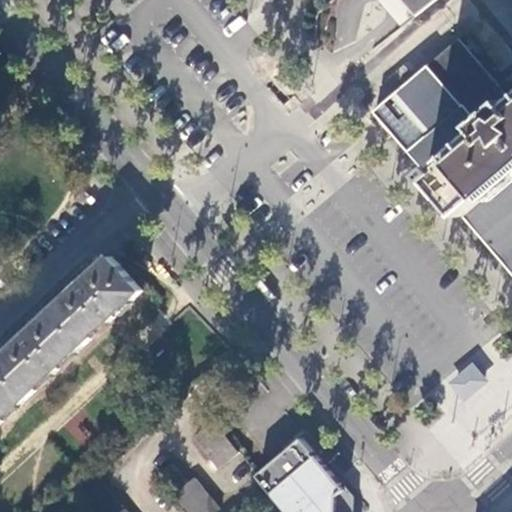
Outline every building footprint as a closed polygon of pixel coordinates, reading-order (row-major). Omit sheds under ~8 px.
[(334,0),(318,14),(317,38),(327,51),(384,0),(401,0),(416,17),(434,3),(437,0),(334,0)] [(511,99),(461,40),(429,66),(463,105),(480,126),(429,170),(469,218),(511,267),(511,99)] [(429,66),(394,97),(427,136),(463,105),(429,66)] [(377,110),(391,126),(397,120),(395,117),(402,110),(393,98),(377,110)] [(480,126),(463,105),(427,136),(411,150),(429,170),(480,126)] [(144,290),(113,257),(105,264),(98,255),(90,262),(91,264),(98,270),(89,278),(83,271),(78,276),(71,282),(78,289),(56,309),(88,343),(144,290)] [(0,361),(32,396),(88,343),(56,309),(34,330),(27,323),(23,328),(16,334),(22,340),(16,346),(12,341),(0,351),(0,361)] [(0,425),(32,396),(0,361),(0,425)] [(474,369),(455,384),(466,397),(485,382),(474,369)] [(240,452),(216,422),(195,438),(219,469),(240,452)] [(350,499),(344,491),(345,490),(316,457),(314,459),(310,454),(312,452),(300,439),(258,475),(286,511),(349,511),(349,510),(350,499)] [(160,473),(176,491),(187,482),(171,463),(160,473)] [(92,511),(127,511),(96,472),(73,488),(92,511)] [(176,496),(189,511),(218,511),(221,509),(197,479),(176,496)]
